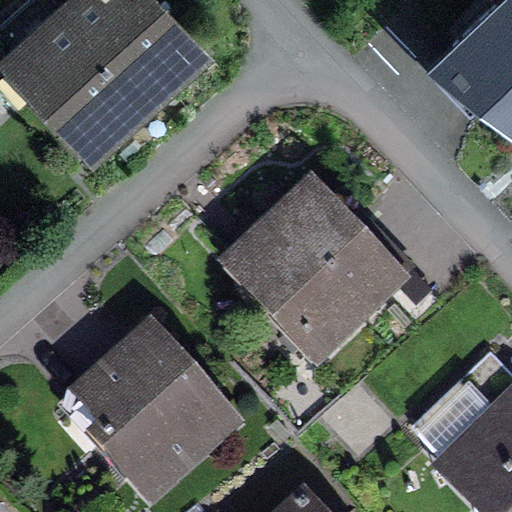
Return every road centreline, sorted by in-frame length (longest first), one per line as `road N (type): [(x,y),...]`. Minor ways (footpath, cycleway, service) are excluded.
road 1 (residential): [(312,39),(0,315)]
road 2 (residential): [(511,249),(312,39)]
